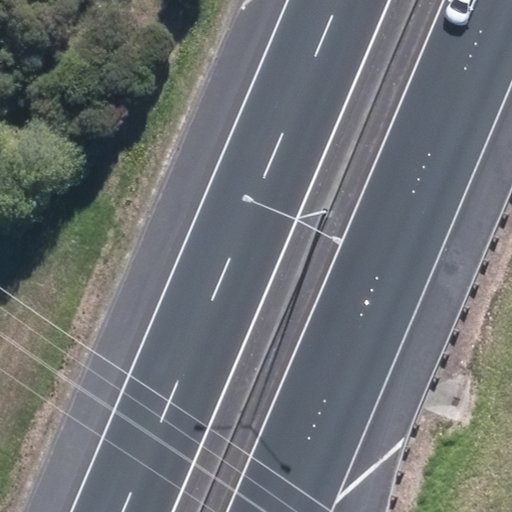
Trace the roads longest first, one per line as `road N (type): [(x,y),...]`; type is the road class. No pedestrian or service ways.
road 1 (motorway): [(125,511),(340,0)]
road 2 (motorway): [(495,0),(282,511)]
